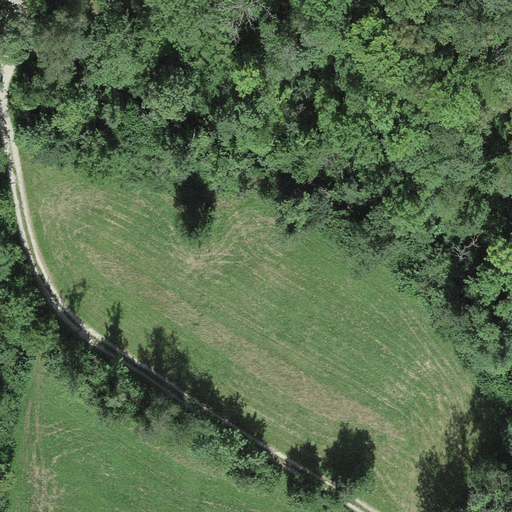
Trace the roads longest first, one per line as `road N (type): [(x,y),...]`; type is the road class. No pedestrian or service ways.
road 1 (track): [(359,511),(61,310),(26,235),(9,152),(13,25)]
road 2 (track): [(511,268),(425,190),(371,163),(300,135),(99,80),(13,25)]
